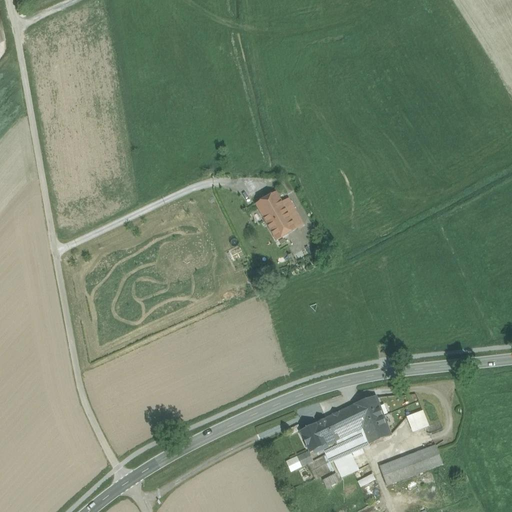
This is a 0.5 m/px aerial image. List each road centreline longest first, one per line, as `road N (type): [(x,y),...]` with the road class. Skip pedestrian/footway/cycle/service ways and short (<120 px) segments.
road 1 (unclassified): [(128,481),(84,403),(8,0)]
road 2 (secondary): [(511,359),(334,382),(264,407),(128,481)]
